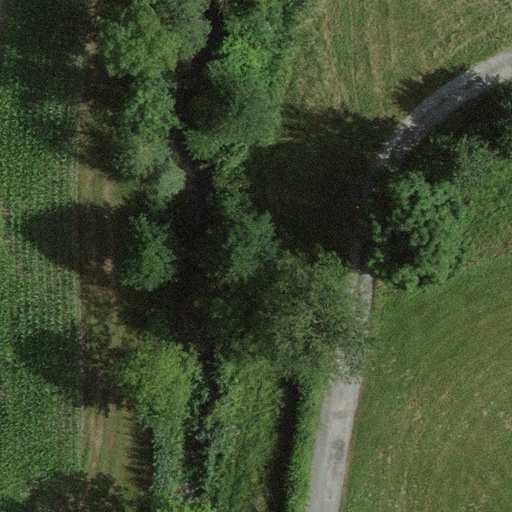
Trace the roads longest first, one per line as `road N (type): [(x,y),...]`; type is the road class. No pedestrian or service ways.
road 1 (track): [(321,511),(366,264),(406,141),(511,82)]
road 2 (track): [(82,511),(98,410),(111,73)]
